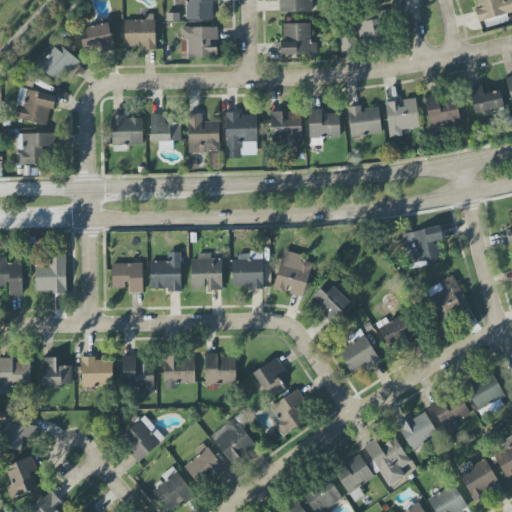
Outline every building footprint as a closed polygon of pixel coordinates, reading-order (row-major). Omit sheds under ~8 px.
[(174,0),(175,5),(186,5),(186,20),(213,19),(213,3),(216,3),(216,0),(174,0)] [(279,0),(280,13),(311,12),(310,0),(279,0)] [(475,0),(478,9),(475,10),(478,23),(511,13),(511,2),(511,0),(475,0)] [(124,20),(125,49),(155,48),(155,15),(144,15),(144,20),(124,20)] [(353,21),(354,33),(340,33),(341,51),(358,50),(358,40),(381,39),(380,20),(353,21)] [(82,40),(84,55),(114,49),(110,23),(86,27),(88,38),(82,40)] [(283,55),(317,54),(316,43),(311,43),(310,24),(282,24),(283,55)] [(217,59),(217,27),(181,27),(181,40),(188,40),(188,59),(217,59)] [(59,84),(78,60),(58,44),(39,68),(59,84)] [(504,108),(501,91),(484,94),(482,85),(469,87),(474,113),(504,108)] [(55,95),(20,88),(14,119),(49,126),(55,95)] [(425,100),(431,131),(461,126),(456,95),(425,100)] [(386,103),(389,137),(403,136),(402,130),(419,128),(416,99),(401,101),(386,103)] [(382,134),(379,108),(361,110),(361,106),(348,107),(351,137),(382,134)] [(323,145),(323,138),(340,137),(340,113),(322,114),(322,110),(308,110),(309,146),(323,145)] [(301,112),(270,112),(271,148),(297,147),(297,143),(302,143),(301,112)] [(226,158),(257,157),(256,116),(239,116),(239,113),(225,113),(226,158)] [(189,153),(220,152),(219,122),(202,122),(201,114),(188,114),(189,153)] [(150,116),(151,143),(181,142),(180,115),(150,116)] [(142,117),(112,118),(112,146),(143,145),(142,117)] [(17,166),(50,165),(50,134),(16,134),(17,166)] [(442,240),(440,227),(403,234),(409,269),(427,265),(426,261),(440,258),(437,241),(442,240)] [(273,289),(303,298),(313,264),(300,260),(302,256),(284,250),(273,289)] [(150,262),(151,290),(181,290),(180,253),(168,253),(168,261),(150,262)] [(36,293),(67,292),(66,254),(46,254),(47,263),(35,264),(36,293)] [(191,259),(192,290),(208,290),(208,291),(223,290),(222,259),(211,259),(211,254),(198,254),(198,259),(191,259)] [(232,289),(263,288),(263,254),(232,255),(232,289)] [(0,287),(9,287),(9,296),(22,295),(22,263),(7,263),(6,257),(0,257),(0,287)] [(112,288),(128,288),(128,293),(143,293),(143,263),(112,264),(112,288)] [(441,323),(470,308),(454,276),(425,291),(441,323)] [(350,302),(328,281),(313,297),(325,308),(321,312),(332,322),(350,302)] [(390,350),(415,336),(403,315),(378,329),(390,350)] [(338,351),(351,374),(366,366),(368,368),(380,361),(361,329),(348,337),(351,343),(338,351)] [(205,385),(236,384),(235,355),(205,356),(205,385)] [(137,394),(154,394),(154,365),(136,365),(136,356),(122,356),(123,384),(137,384),(137,394)] [(176,384),(194,384),(195,357),(165,357),(164,390),(176,390),(176,384)] [(0,358),(0,373),(1,395),(12,394),(12,387),(31,386),(30,362),(12,363),(12,358),(0,358)] [(72,385),(72,367),(56,367),(56,358),(41,358),(42,385),(72,385)] [(81,359),(82,387),(113,386),(112,359),(81,359)] [(254,370),(267,399),(286,390),(279,374),(284,372),(278,359),(254,370)] [(504,406),(500,399),(505,397),(492,372),(465,386),(482,418),(504,406)] [(271,407),(280,420),(274,424),(283,437),(305,422),(295,408),(305,401),(297,390),(271,407)] [(470,414),(458,392),(431,407),(447,436),(457,431),(453,424),(470,414)] [(438,436),(425,411),(398,426),(411,451),(438,436)] [(138,463),(165,438),(144,416),(122,437),(134,450),(129,454),(138,463)] [(210,437),(232,464),(243,456),(256,445),(235,418),(210,437)] [(23,436),(33,438),(34,427),(6,424),(3,448),(22,450),(23,436)] [(511,435),(502,442),(506,450),(494,457),(508,480),(511,477),(511,435)] [(380,447),(375,439),(364,446),(389,486),(405,476),(400,469),(410,462),(395,437),(380,447)] [(216,478),(225,471),(204,443),(196,449),(200,455),(184,467),(197,484),(212,473),(216,478)] [(349,494),(374,478),(360,454),(334,471),(349,494)] [(6,487),(10,498),(38,487),(32,472),(37,470),(32,456),(6,467),(13,484),(6,487)] [(499,486),(486,460),(459,473),(472,500),(499,486)] [(183,504),(195,495),(173,467),(161,476),(165,480),(152,491),(168,511),(169,511),(181,503),(183,504)] [(313,511),(329,511),(328,507),(342,500),(331,480),(304,493),(313,511)] [(428,497),(434,511),(463,511),(467,510),(456,485),(428,497)] [(32,511),(55,511),(63,504),(51,491),(31,510),(32,511)] [(304,511),(297,503),(284,511),(304,511)] [(403,511),(424,511),(419,503),(403,511)]
